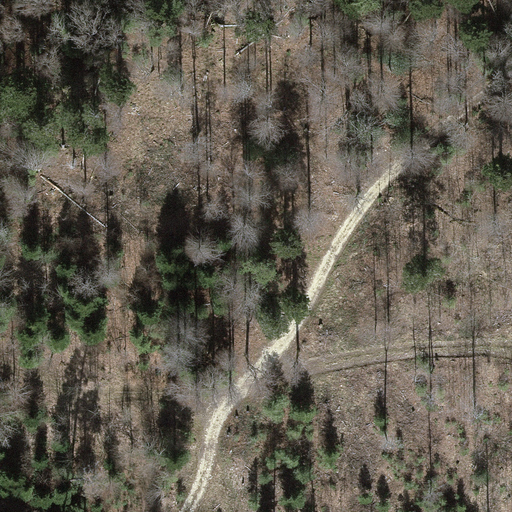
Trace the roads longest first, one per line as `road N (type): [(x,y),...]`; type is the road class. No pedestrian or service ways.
road 1 (track): [(182,511),(198,489),(217,419),(310,299),(348,225),(403,163),(511,74)]
road 2 (track): [(267,352),(511,347)]
